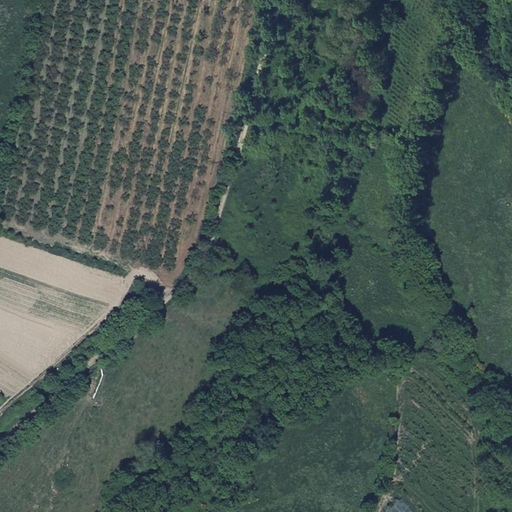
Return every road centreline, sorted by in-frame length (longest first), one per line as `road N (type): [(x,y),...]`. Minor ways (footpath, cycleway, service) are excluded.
road 1 (track): [(0,445),(173,299),(213,239),(280,0)]
road 2 (track): [(411,365),(396,397),(391,478),(373,511)]
